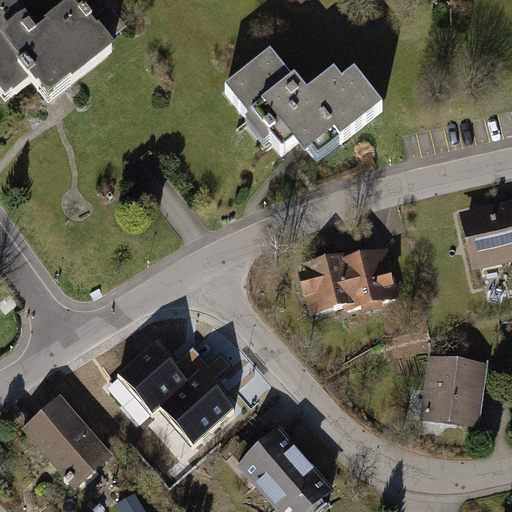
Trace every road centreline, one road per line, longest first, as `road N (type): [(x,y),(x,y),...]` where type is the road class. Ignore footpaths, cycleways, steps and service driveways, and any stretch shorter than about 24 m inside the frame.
road 1 (residential): [(511,163),(292,225),(198,274)]
road 2 (residential): [(422,483),(347,441),(198,274)]
road 3 (residential): [(198,274),(73,351)]
road 4 (residential): [(0,249),(73,351)]
